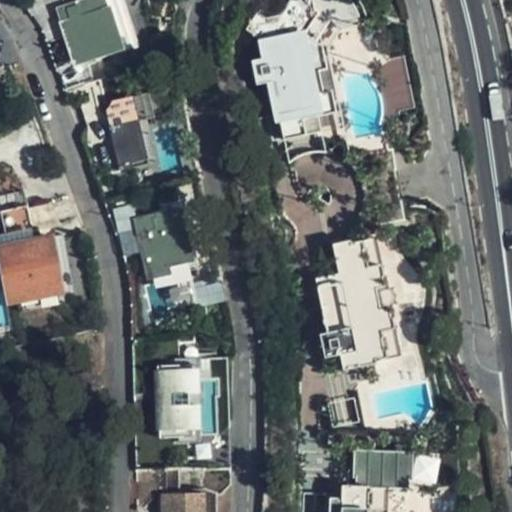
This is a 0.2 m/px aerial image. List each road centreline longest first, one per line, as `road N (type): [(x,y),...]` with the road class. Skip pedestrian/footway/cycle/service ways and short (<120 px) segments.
road 1 (residential): [(0,1),(48,84),(105,262),(119,511)]
road 2 (residential): [(246,511),(245,328),(195,97),(198,0)]
road 3 (residential): [(414,0),(475,350),(481,366),(511,372)]
road 4 (secondary): [(511,318),(462,0)]
